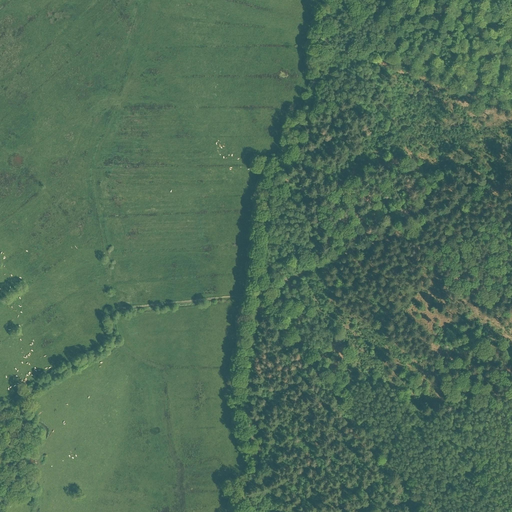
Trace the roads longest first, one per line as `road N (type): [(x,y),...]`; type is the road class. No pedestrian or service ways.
road 1 (track): [(372,0),(324,42),(310,111),(271,183),(259,292)]
road 2 (track): [(423,511),(259,292)]
road 3 (track): [(334,258),(511,181)]
